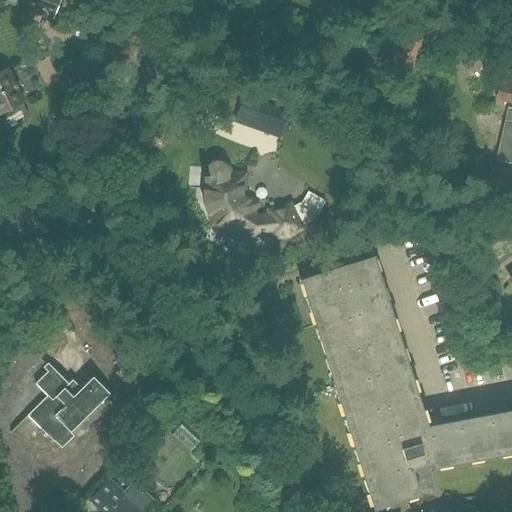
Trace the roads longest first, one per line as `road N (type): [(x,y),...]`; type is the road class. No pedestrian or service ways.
road 1 (residential): [(301,511),(249,409),(83,226)]
road 2 (residential): [(83,226),(162,0)]
